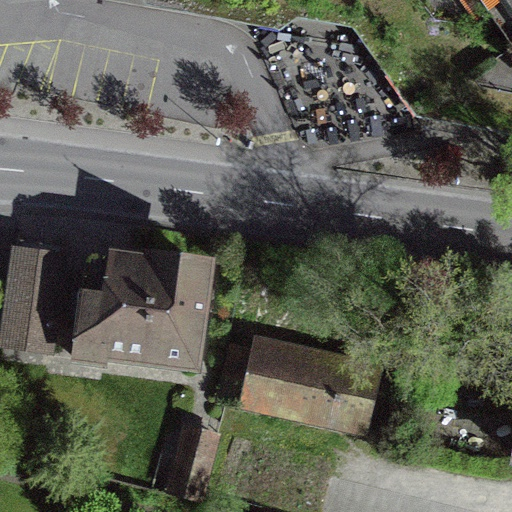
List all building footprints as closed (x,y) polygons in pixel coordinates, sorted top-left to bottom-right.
[(511,0),(366,0),(440,104),(511,117),(511,0)] [(62,255),(17,248),(3,347),(49,353),(62,255)] [(195,362),(206,273),(88,259),(76,357),(106,361),(107,351),(195,362)] [(265,378),(240,482),(363,511),(386,416),(412,421),(432,294),(316,275),(298,386),(265,378)] [(474,407),(449,511),(511,511),(511,389),(508,415),(474,407)] [(181,448),(170,491),(200,498),(210,456),(181,448)]
